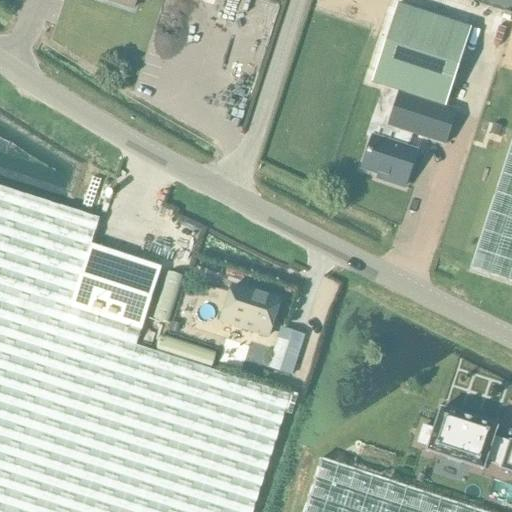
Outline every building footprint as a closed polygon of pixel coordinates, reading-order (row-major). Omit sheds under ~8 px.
[(101,0),(133,10),(135,0),(101,0)] [(385,181),(404,187),(415,152),(407,150),(412,136),(445,146),(457,111),(445,108),(471,28),(397,4),(371,84),(397,93),(386,127),(399,131),(394,145),(372,138),(362,169),(386,177),(385,181)] [(511,139),(468,271),(511,285),(511,139)] [(0,511),(253,511),(291,395),(211,370),(216,355),(161,338),(156,353),(137,347),(162,269),(91,247),(99,219),(0,187),(0,511)] [(221,322),(268,337),(280,298),(263,293),(262,297),(233,288),(221,322)] [(277,337),(267,369),(292,377),(302,345),(277,337)] [(501,469),(511,472),(511,443),(510,443),(509,446),(492,440),(495,432),(496,431),(496,429),(440,410),(439,412),(440,412),(433,431),(423,428),(418,443),(428,447),(427,450),(426,452),(483,471),(483,469),(486,460),(502,466),(501,469)] [(303,511),(481,511),(321,460),(303,511)] [(511,473),(499,469),(496,476),(511,481),(511,473)]
